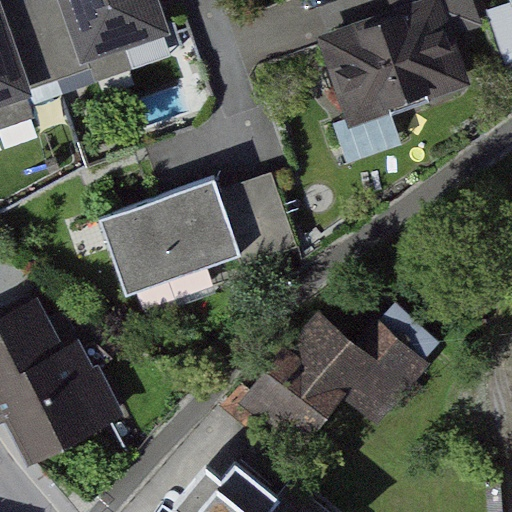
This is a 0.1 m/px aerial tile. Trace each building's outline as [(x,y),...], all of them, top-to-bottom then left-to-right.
[(56,0),(0,0),(0,25),(19,83),(77,63),(56,0)] [(56,0),(77,63),(162,35),(150,0),(56,0)] [(383,0),(391,20),(434,4),(446,37),(478,25),(468,0),(383,0)] [(391,20),(320,44),(347,121),(461,81),(446,37),(434,4),(391,20)] [(0,104),(24,96),(19,83),(0,25),(0,104)] [(256,216),(284,208),(273,168),(244,176),(256,216)] [(209,176),(92,215),(119,295),(236,256),(209,176)] [(27,296),(0,308),(0,405),(11,400),(37,455),(112,419),(75,340),(53,351),(27,296)] [(327,318),(254,400),(310,449),(362,391),(392,418),(436,368),(382,321),(360,347),(327,318)] [(284,511),(251,484),(241,499),(223,484),(200,511),(284,511)]
